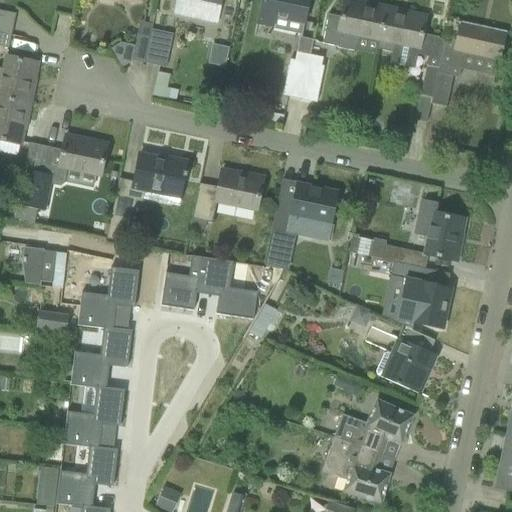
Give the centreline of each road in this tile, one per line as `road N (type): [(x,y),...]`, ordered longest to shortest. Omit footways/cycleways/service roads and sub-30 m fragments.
road 1 (residential): [(511,199),(72,105)]
road 2 (residential): [(447,511),(511,214)]
road 3 (residential): [(133,453),(153,328),(189,331),(207,348),(155,440)]
